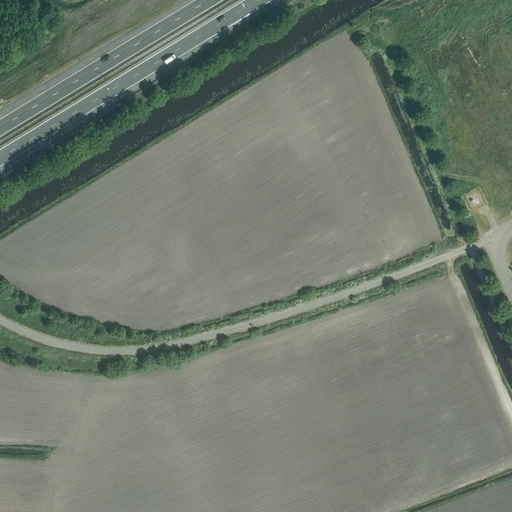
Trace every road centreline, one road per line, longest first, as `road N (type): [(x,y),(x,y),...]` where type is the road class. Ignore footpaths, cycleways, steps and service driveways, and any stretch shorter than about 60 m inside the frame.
road 1 (motorway): [(0,158),(259,0)]
road 2 (motorway): [(210,0),(0,128)]
